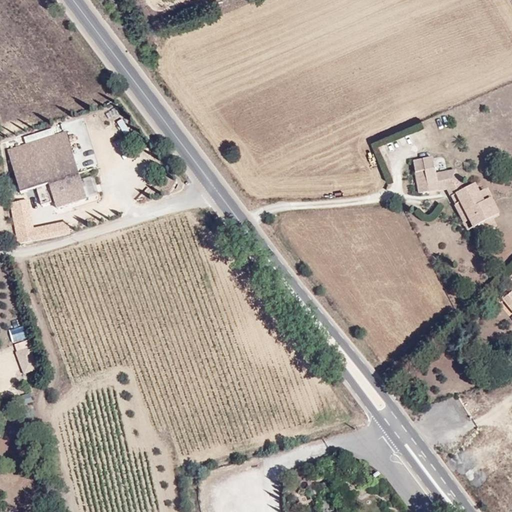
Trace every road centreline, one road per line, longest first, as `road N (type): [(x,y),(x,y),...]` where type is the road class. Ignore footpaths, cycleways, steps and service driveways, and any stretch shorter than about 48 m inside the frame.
road 1 (primary): [(73,0),(215,188)]
road 2 (unclassified): [(215,188),(45,247),(0,254)]
road 3 (primary): [(215,188),(345,361)]
road 4 (primary): [(463,511),(345,361)]
road 5 (primary): [(345,361),(452,511)]
